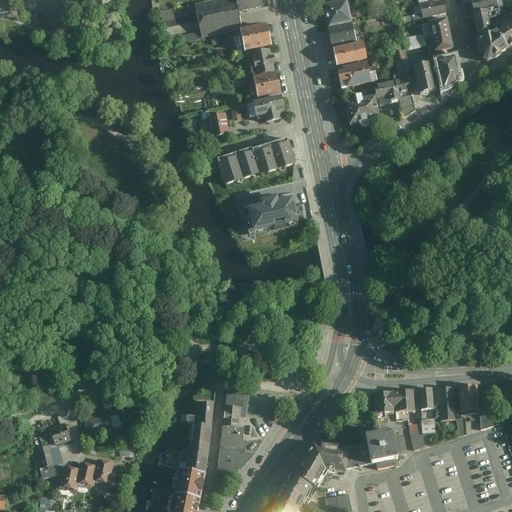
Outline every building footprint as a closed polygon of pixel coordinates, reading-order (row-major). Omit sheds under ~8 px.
[(0,0),(0,17),(15,15),(14,12),(12,0),(0,0)] [(109,0),(99,0),(102,9),(111,7),(109,0)] [(227,0),(196,6),(202,40),(243,32),(240,14),(264,9),(261,0),(227,0)] [(495,0),(482,0),(470,3),(473,16),(497,12),(502,11),(501,6),(497,7),(495,0)] [(446,16),(443,1),(419,6),(422,21),(446,16)] [(345,3),(321,8),(326,32),(349,27),(345,3)] [(497,12),(473,16),(477,36),(490,33),(488,24),(494,22),(496,20),(499,20),(497,12)] [(452,52),(446,21),(426,25),(433,56),(452,52)] [(511,50),(511,24),(494,36),(507,54),(511,50)] [(349,27),(326,32),(330,50),(356,44),(352,26),(349,27)] [(246,57),(274,51),(269,29),(242,34),(246,57)] [(422,36),(402,41),(405,53),(425,49),(422,36)] [(507,54),(494,36),(478,40),(483,67),(486,68),(507,54)] [(362,47),(330,53),(333,71),(365,65),(362,47)] [(257,78),(276,75),(272,53),(253,56),(257,78)] [(391,79),(393,84),(396,99),(411,96),(407,82),(410,82),(404,53),(392,56),(397,78),(391,79)] [(454,61),(435,65),(442,98),(446,97),(457,90),(458,89),(458,88),(459,86),(459,85),(454,61)] [(366,67),(339,73),(341,77),(336,78),(339,94),(371,87),(366,67)] [(436,96),(429,67),(412,70),(419,99),(436,96)] [(259,101),(282,97),(278,76),(254,80),(259,101)] [(393,84),(373,88),(376,103),(387,101),(388,105),(397,104),(396,99),(393,84)] [(288,123),(283,100),(255,107),(258,122),(266,121),(267,128),(288,123)] [(372,100),(344,106),(350,130),(377,124),(372,100)] [(242,121),(239,107),(231,109),(234,123),(242,121)] [(230,137),(226,116),(210,120),(214,141),(230,137)] [(296,168),(287,141),(252,152),(261,178),(262,180),(296,168)] [(229,189),(261,178),(252,152),(252,151),(219,161),(229,189)] [(299,219),(293,192),(242,204),(249,231),(299,219)] [(321,333),(321,320),(295,321),(295,333),(321,333)] [(511,383),(503,384),(503,393),(498,393),(499,408),(511,407),(511,383)] [(246,389),(227,387),(220,450),(245,454),(247,441),(242,440),(244,428),(239,428),(241,407),(244,408),(246,389)] [(477,387),(458,388),(460,412),(464,412),(464,415),(478,414),(477,387)] [(454,388),(437,390),(439,422),(456,421),(454,388)] [(433,410),(432,390),(419,391),(420,410),(433,410)] [(373,396),(374,418),(384,418),(384,415),(395,414),(395,413),(414,412),(413,392),(373,393),(373,396)] [(197,401),(194,424),(212,426),(214,403),(197,401)] [(493,427),(492,407),(479,408),(481,431),(493,427)] [(115,431),(111,412),(84,418),(87,436),(115,431)] [(434,433),(433,420),(420,420),(421,431),(421,434),(434,433)] [(65,424),(48,429),(53,446),(71,441),(65,424)] [(212,426),(194,424),(193,441),(211,443),(212,426)] [(422,449),(421,434),(421,431),(412,432),(414,450),(422,449)] [(370,438),(368,438),(370,445),(374,465),(377,464),(378,470),(397,467),(396,461),(408,458),(403,435),(398,436),(398,432),(370,438)] [(208,457),(211,443),(193,441),(192,454),(208,457)] [(348,470),(363,467),(359,447),(313,443),(295,477),(315,489),(327,471),(348,473),(348,470)] [(53,467),(49,445),(35,448),(39,470),(53,467)] [(363,446),(359,447),(363,467),(368,466),(374,465),(370,445),(363,446)] [(245,454),(220,450),(218,475),(239,477),(240,469),(243,469),(256,455),(245,454)] [(181,452),(179,469),(206,474),(208,457),(192,454),(181,452)] [(97,466),(93,481),(108,485),(115,462),(99,458),(97,466)] [(79,470),(76,484),(91,488),(93,481),(97,466),(81,462),(79,470)] [(76,484),(79,470),(63,466),(58,488),(74,492),(76,484)] [(179,469),(174,495),(200,500),(206,474),(179,469)] [(315,489),(295,477),(291,474),(278,500),(301,510),(315,489)] [(170,511),(198,511),(200,500),(174,495),(170,511)] [(351,511),(348,496),(326,500),(328,511),(351,511)] [(37,500),(16,500),(16,508),(37,508),(37,500)] [(300,511),(301,510),(278,500),(271,511),(300,511)]
